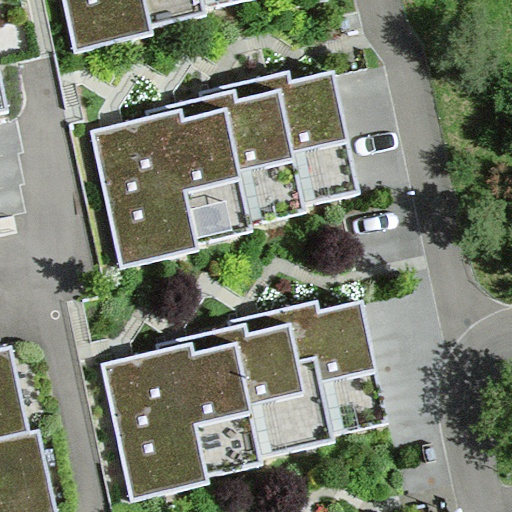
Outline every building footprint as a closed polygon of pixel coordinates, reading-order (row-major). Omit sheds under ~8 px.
[(75,0),(89,58),(131,48),(128,37),(183,24),(181,17),(250,0),(75,0)] [(145,116),(59,134),(89,274),(167,257),(164,248),(219,236),(218,227),(286,213),(284,204),(346,192),(324,72),(280,81),(278,70),(198,87),(200,96),(143,108),(145,116)] [(186,344),(100,362),(131,502),(208,485),(206,476),(260,464),(259,455),(328,441),(326,431),(388,420),(365,300),(321,309),(319,298),(239,315),(241,324),(185,336),(186,344)] [(0,437),(28,432),(11,348),(0,350),(0,437)] [(28,432),(0,437),(0,511),(56,511),(40,430),(28,432)]
